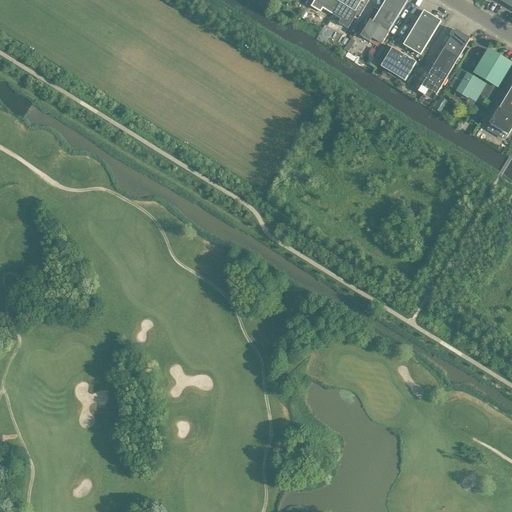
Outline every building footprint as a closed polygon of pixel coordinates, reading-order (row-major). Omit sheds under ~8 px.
[(315,0),(312,6),(321,11),(323,8),(332,13),(340,0),(315,0)] [(340,0),(332,13),(341,19),(339,23),(348,28),(357,13),(360,15),(369,0),(340,0)] [(361,36),(370,41),(372,38),(382,44),(389,32),(408,1),(406,0),(385,0),(380,10),(375,7),(367,19),(370,21),(361,36)] [(421,55),(441,21),(432,15),(424,11),(407,39),(405,42),(403,45),(421,55)] [(471,39),(456,30),(444,49),(459,58),(471,39)] [(381,43),(374,56),(380,59),(388,47),(381,43)] [(390,46),(379,64),(382,66),(381,67),(405,81),(416,62),(396,50),(390,46)] [(459,58),(444,49),(433,67),(448,76),(459,58)] [(489,50),(475,73),(487,80),(495,85),(498,87),(511,64),(489,50)] [(375,68),(380,59),(374,56),(370,53),(369,55),(369,60),(367,63),(375,68)] [(422,86),(437,95),(448,76),(433,67),(422,86)] [(458,90),(458,91),(468,97),(468,96),(475,100),(480,93),(487,97),(495,85),(487,80),(485,84),(461,70),(451,86),(458,90)] [(511,128),(511,87),(489,125),(490,125),(491,124),(508,134),(507,135),(508,136),(511,128)] [(445,106),(448,101),(441,96),(437,104),(440,106),(441,104),(445,106)]
